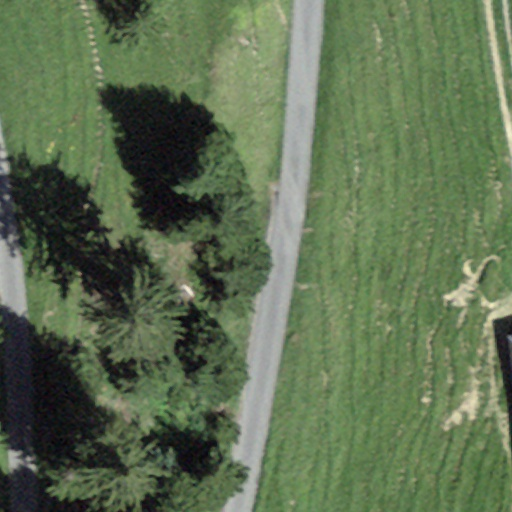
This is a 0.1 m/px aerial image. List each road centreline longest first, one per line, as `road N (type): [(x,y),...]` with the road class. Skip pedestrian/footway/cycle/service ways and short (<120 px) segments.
road 1 (unclassified): [(310,0),(299,155),(243,511)]
road 2 (unclassified): [(25,511),(19,336),(0,188)]
road 3 (track): [(511,122),(493,0)]
